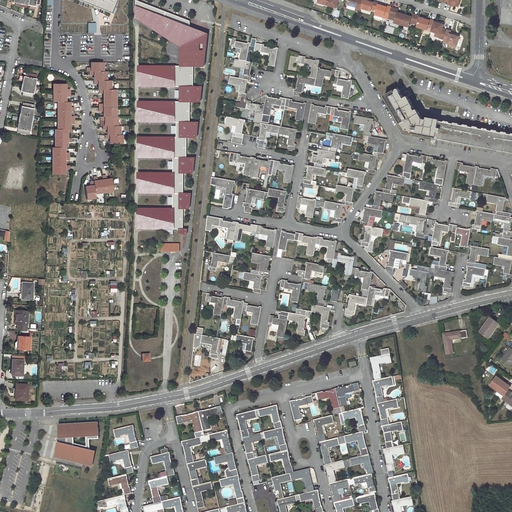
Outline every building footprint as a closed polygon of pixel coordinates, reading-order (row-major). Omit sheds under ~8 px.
[(28,0),(27,5),(30,6),(30,7),(34,8),(35,4),(39,5),(40,0),(28,0)] [(77,0),(114,14),(116,9),(113,7),(115,0),(77,0)] [(356,10),(360,12),(361,8),(363,0),(349,0),(348,5),(357,7),(356,10)] [(365,0),(363,0),(361,8),(371,11),(372,9),(376,10),(378,4),(378,3),(374,2),(373,3),(370,1),(365,0)] [(511,0),(504,0),(501,24),(511,25),(511,0)] [(183,229),(183,209),(190,209),(191,194),(184,193),(184,173),(194,173),(195,158),(187,158),(187,138),(197,138),(199,122),(190,122),(191,102),(201,102),(203,87),(194,87),(194,66),(205,66),(209,34),(200,38),(199,35),(198,34),(199,32),(195,30),(194,30),(193,29),(191,28),(191,21),(136,1),(136,17),(181,45),(190,51),(190,66),(181,66),(139,66),(139,87),(180,87),(180,102),(139,101),(139,122),(177,123),(177,137),(139,137),(138,158),(174,158),(174,173),(138,173),(138,193),(173,194),(173,209),(138,208),(138,229),(179,230),(183,229),(183,233),(187,234),(187,229),(183,229)] [(376,10),(374,17),(382,20),(383,17),(388,19),(389,15),(391,7),(387,6),(387,7),(383,6),(378,4),(376,10)] [(394,23),(401,25),(405,15),(397,12),(398,9),(391,7),(389,15),(396,17),(394,23)] [(420,17),(420,16),(413,14),(412,17),(405,15),(401,25),(409,28),(410,22),(417,25),(420,17)] [(427,29),(431,30),(434,22),(434,21),(430,20),(429,21),(426,20),(420,17),(417,25),(417,27),(427,30),(427,29)] [(439,38),(444,40),(447,30),(443,29),(444,25),(434,22),(431,30),(431,32),(440,35),(439,38)] [(451,31),(447,30),(444,40),(443,43),(450,45),(449,46),(455,48),(459,37),(450,34),(451,31)] [(233,37),(231,46),(242,48),(240,60),(247,61),(250,43),(248,43),(248,44),(236,41),(237,38),(233,37)] [(271,54),(269,65),(275,66),(278,48),(276,47),(276,49),(264,46),(265,45),(256,43),(257,39),(252,39),(251,46),(255,46),(255,51),(257,52),(257,51),(271,54)] [(190,51),(181,45),(181,66),(190,66),(190,51)] [(299,55),(298,63),(312,65),(310,77),(317,79),(319,68),(320,60),(318,60),(318,61),(306,59),(306,57),(299,55)] [(250,76),(252,64),(253,65),(254,62),(247,61),(240,60),(235,59),(234,66),(246,68),(244,75),(241,75),(240,78),(249,80),(251,80),(252,76),(250,76)] [(103,62),(91,62),(91,67),(86,67),(87,71),(90,71),(103,71),(103,62)] [(315,86),(322,87),(324,76),(335,78),(336,70),(333,69),(332,71),(320,69),(321,68),(319,68),(317,79),(315,86)] [(350,81),(339,79),(340,71),(336,70),(335,78),(334,84),(345,86),(343,98),(349,99),(353,80),(351,80),(350,81)] [(90,71),(90,75),(94,75),(94,80),(106,80),(106,71),(103,71),(90,71)] [(22,81),(22,84),(34,86),(37,75),(27,73),(26,76),(25,76),(24,81),(22,81)] [(295,89),(294,95),(301,96),(304,83),(315,86),(317,79),(310,77),(298,75),(297,77),(299,77),(296,89),(295,89)] [(247,94),(245,94),(248,82),(249,82),(249,80),(240,78),(231,77),(229,83),(241,85),(239,97),(247,98),(247,94)] [(106,80),(94,80),(94,84),(98,84),(98,89),(99,89),(111,89),(111,80),(106,80)] [(70,89),(65,88),(65,83),(53,84),(53,93),(70,93),(70,89)] [(23,92),(22,95),(32,97),(34,86),(22,84),(21,87),(23,87),(22,91),(23,92)] [(111,89),(99,89),(99,93),(104,93),(104,98),(116,98),(116,89),(111,89)] [(474,128),(469,127),(469,126),(464,125),(464,126),(460,125),(460,124),(454,123),(454,124),(450,123),(450,122),(445,122),(440,121),(440,120),(428,117),(427,120),(423,119),(418,109),(416,111),(414,108),(415,107),(405,90),(404,90),(401,91),(400,89),(399,89),(397,90),(397,92),(398,93),(397,94),(395,90),(385,96),(395,113),(393,114),(399,125),(403,123),(406,130),(413,132),(413,133),(432,137),(432,141),(436,141),(437,138),(511,152),(511,134),(507,134),(507,133),(502,132),(502,133),(498,132),(498,131),(493,131),(488,130),(474,127),(474,128)] [(65,102),(65,97),(70,97),(70,93),(53,93),(53,102),(57,102),(65,102)] [(265,105),(262,122),(268,123),(272,104),(285,106),(287,99),(281,97),(280,99),(269,97),(269,96),(267,96),(265,105)] [(116,98),(104,98),(104,103),(99,103),(99,108),(116,108),(116,98)] [(287,99),(285,106),(298,109),(296,120),(303,122),(307,103),(304,103),(304,104),(292,101),(293,100),(287,99)] [(238,102),(237,106),(257,110),(255,122),(261,123),(262,122),(265,105),(263,104),(263,105),(251,103),(251,101),(247,100),(247,104),(238,102)] [(65,102),(57,102),(57,111),(70,111),(74,111),(74,107),(70,107),(70,102),(65,102)] [(22,109),(21,114),(32,116),(35,105),(24,103),(23,107),(21,106),(20,109),(22,109)] [(312,104),(309,122),(316,124),(318,112),(331,114),(332,107),(326,106),(326,108),(314,106),(314,104),(312,104)] [(350,112),(338,110),(338,108),(332,107),(331,114),(330,121),(333,121),(334,115),(344,117),(342,129),(349,130),(352,111),(350,111),(350,112)] [(116,108),(99,108),(99,111),(103,111),(104,117),(116,117),(116,108)] [(70,111),(57,111),(57,120),(74,120),(74,116),(70,116),(70,111)] [(18,118),(18,121),(31,124),(32,116),(21,114),(20,119),(18,118)] [(372,133),(370,133),(373,121),(374,121),(374,119),(356,115),(354,122),(366,124),(364,139),(368,140),(369,136),(372,137),(372,133)] [(104,117),(101,117),(101,120),(105,121),(105,126),(117,126),(117,117),(116,117),(104,117)] [(233,125),(232,132),(234,133),(232,143),(242,145),(244,134),(242,134),(244,122),(245,122),(246,120),(227,117),(226,124),(233,125)] [(74,120),(57,120),(57,129),(70,129),(70,124),(74,123),(74,120)] [(19,129),(18,133),(29,135),(31,124),(18,121),(17,124),(19,124),(18,129),(19,129)] [(258,137),(257,143),(259,143),(258,148),(264,149),(267,131),(279,133),(280,127),(261,123),(261,125),(262,126),(260,137),(258,137)] [(105,126),(103,126),(103,130),(107,130),(107,135),(120,135),(120,126),(117,126),(105,126)] [(290,135),(288,149),(295,150),(296,144),(295,144),(297,132),(298,132),(298,130),(280,127),(279,133),(290,135)] [(57,129),(55,129),(55,138),(67,138),(67,133),(71,133),(71,129),(70,129),(57,129)] [(334,134),(333,136),(334,136),(332,148),(330,147),(329,151),(337,153),(339,142),(351,144),(352,137),(334,134)] [(106,135),(106,138),(110,139),(110,144),(122,144),(122,135),(120,135),(107,135),(106,135)] [(368,140),(368,143),(379,145),(378,152),(374,152),(374,155),(378,156),(385,157),(386,153),(384,153),(386,142),(387,142),(387,140),(372,137),(369,136),(368,140)] [(67,147),(67,142),(72,142),(72,138),(67,138),(55,138),(55,147),(67,147)] [(55,147),(52,147),(52,156),(69,156),(69,152),(65,153),(65,147),(55,147)] [(315,163),(314,167),(322,168),(324,157),(336,159),(337,153),(329,151),(318,149),(318,151),(319,151),(317,163),(315,163)] [(231,153),(229,162),(233,162),(234,161),(246,163),(244,175),(251,176),(255,158),(252,157),(252,158),(241,156),(241,154),(231,153)] [(371,162),(368,172),(376,174),(376,170),(375,170),(377,158),(378,158),(378,156),(374,155),(360,153),(359,159),(359,160),(371,162)] [(410,179),(413,161),(422,163),(421,168),(421,169),(425,170),(426,164),(427,156),(422,155),(421,157),(409,154),(408,153),(407,155),(406,161),(403,177),(406,177),(406,178),(410,179)] [(69,156),(52,156),(52,166),(65,166),(65,160),(69,160),(69,156)] [(427,156),(426,164),(430,165),(439,166),(436,184),(439,185),(443,185),(447,161),(445,160),(445,161),(433,159),(434,157),(427,156)] [(255,158),(251,176),(258,177),(260,166),(269,168),(268,175),(272,175),(273,168),(275,161),(269,160),(269,161),(257,159),(257,158),(255,158)] [(287,171),(284,183),(291,184),(295,165),(292,164),(292,166),(280,163),(281,162),(275,161),(273,168),(287,171)] [(457,162),(456,169),(469,172),(467,184),(474,185),(477,166),(475,166),(475,167),(463,165),(463,163),(457,162)] [(308,165),(307,168),(309,168),(306,179),(305,179),(304,183),(314,185),(316,185),(317,181),(312,180),(313,174),(325,176),(326,169),(322,168),(314,167),(308,165)] [(65,166),(52,166),(52,175),(64,174),(65,169),(69,169),(69,166),(65,166)] [(477,166),(474,185),(480,186),(483,175),(501,178),(498,169),(491,168),(491,170),(479,168),(479,167),(477,166)] [(348,169),(347,176),(359,178),(357,189),(364,190),(365,186),(363,186),(366,174),(367,174),(367,172),(348,169)] [(106,175),(102,176),(103,180),(104,192),(113,191),(112,179),(106,179),(106,175)] [(387,175),(387,177),(388,177),(386,189),(384,189),(383,192),(394,194),(396,195),(397,190),(392,189),(393,183),(404,185),(405,183),(413,184),(414,180),(410,179),(406,178),(387,175)] [(97,176),(93,177),(94,181),(95,193),(104,192),(103,180),(97,180),(97,176)] [(217,178),(216,185),(228,187),(226,198),(233,199),(234,195),(232,195),(234,183),(235,183),(236,181),(217,178)] [(94,181),(90,182),(90,186),(85,187),(87,199),(96,198),(95,193),(94,181)] [(425,196),(424,200),(430,201),(437,203),(438,199),(436,198),(438,187),(439,187),(439,185),(436,184),(421,181),(420,188),(431,190),(430,197),(425,196)] [(354,202),(352,202),(354,190),(355,191),(356,188),(337,185),(336,192),(347,194),(346,205),(353,206),(354,202)] [(253,208),(251,207),(253,197),(264,199),(266,192),(247,188),(247,190),(248,191),(246,203),(244,202),(243,206),(245,207),(244,211),(245,212),(252,213),(253,208)] [(286,206),(284,206),(287,194),(288,191),(270,188),(268,195),(280,198),(278,211),(285,212),(286,206)] [(450,201),(449,205),(460,207),(460,204),(462,204),(463,197),(470,198),(472,191),(453,188),(453,190),(454,190),(452,202),(450,201)] [(372,205),(372,208),(379,210),(381,199),(393,201),(394,194),(383,192),(376,191),(375,193),(376,194),(374,205),(372,205)] [(488,194),(487,201),(498,203),(497,210),(495,210),(494,214),(495,214),(511,217),(511,213),(503,212),(505,200),(506,200),(507,198),(488,194)] [(299,195),(298,203),(297,208),(300,209),(308,210),(307,217),(313,218),(315,207),(316,206),(316,200),(317,199),(315,199),(314,200),(303,198),(303,196),(299,195)] [(403,196),(402,203),(410,204),(410,205),(422,207),(420,218),(426,219),(427,219),(428,215),(426,215),(428,203),(429,203),(430,201),(424,200),(403,196)] [(330,216),(330,221),(341,222),(342,218),(341,218),(343,207),(344,207),(344,205),(326,201),(326,202),(316,200),(316,206),(320,206),(320,207),(325,208),(332,209),(336,210),(335,217),(330,216)] [(365,207),(364,209),(365,209),(363,221),(361,221),(360,224),(366,225),(368,226),(370,215),(382,218),(383,211),(379,210),(372,208),(365,207)] [(477,210),(476,212),(477,212),(475,224),(474,224),(473,227),(472,227),(472,229),(471,232),(478,233),(479,229),(480,229),(482,218),(494,221),(495,214),(494,214),(477,210)] [(506,223),(503,238),(510,239),(511,232),(510,231),(511,219),(511,217),(495,214),(494,221),(506,223)] [(424,233),(423,233),(425,221),(426,221),(426,219),(420,218),(408,215),(407,222),(418,225),(416,235),(424,237),(424,233)] [(211,231),(212,225),(219,226),(224,227),(223,230),(225,232),(228,233),(227,239),(228,240),(228,242),(231,243),(231,242),(233,243),(234,241),(237,222),(235,222),(235,223),(223,221),(223,219),(208,216),(206,230),(211,231)] [(237,222),(234,241),(240,242),(243,230),(256,233),(257,225),(251,224),(251,226),(239,224),(239,223),(237,222)] [(450,226),(438,224),(438,222),(436,222),(432,245),(438,246),(439,242),(440,242),(442,230),(452,233),(454,225),(450,224),(450,226)] [(256,233),(255,238),(259,238),(260,233),(259,238),(268,240),(267,247),(274,248),(277,230),(275,229),(275,230),(263,228),(263,226),(257,225),(256,233)] [(363,239),(361,245),(369,247),(371,234),(383,236),(384,229),(368,226),(366,225),(365,228),(367,228),(364,240),(363,239)] [(452,233),(451,241),(455,242),(457,233),(464,234),(461,246),(468,247),(471,232),(472,229),(469,229),(469,230),(457,227),(457,226),(454,225),(452,233)] [(296,234),(284,232),(284,231),(282,230),(277,257),(282,258),(283,250),(285,251),(288,239),(298,241),(300,233),(296,232),(296,234)] [(298,241),(298,245),(302,245),(303,241),(309,243),(307,254),(314,256),(316,244),(317,237),(315,237),(315,238),(303,236),(304,234),(300,233),(298,241)] [(317,237),(316,244),(329,247),(327,258),(328,258),(327,262),(333,263),(335,252),(337,241),(335,240),(335,242),(323,239),(323,237),(317,236),(317,237)] [(492,243),(498,244),(509,246),(507,255),(499,254),(499,258),(511,260),(511,239),(510,239),(503,238),(493,236),(492,243)] [(468,260),(467,265),(467,266),(474,267),(476,254),(488,256),(490,249),(471,246),(471,248),(472,248),(469,260),(468,260)] [(431,247),(430,254),(442,256),(440,265),(435,265),(434,268),(436,269),(447,271),(448,265),(446,264),(448,252),(449,253),(450,251),(431,247)] [(390,250),(389,252),(391,252),(388,264),(387,264),(386,270),(393,271),(396,258),(407,260),(408,253),(390,250)] [(210,266),(209,270),(216,271),(218,261),(230,263),(231,256),(213,252),(213,255),(211,266),(210,266)] [(347,262),(345,274),(352,275),(353,267),(355,257),(353,256),(353,257),(341,255),(341,253),(335,252),(333,263),(332,267),(336,268),(338,260),(347,262)] [(253,253),(252,260),(263,262),(261,275),(264,276),(269,277),(270,271),(268,270),(270,258),(271,259),(272,256),(253,253)] [(511,274),(510,274),(511,262),(511,260),(499,258),(495,257),(494,264),(506,266),(504,277),(511,278),(511,274)] [(306,262),(306,264),(307,264),(306,271),(299,270),(298,275),(303,276),(302,282),(309,283),(310,283),(312,270),(324,272),(325,265),(306,262)] [(428,287),(426,286),(428,275),(435,276),(436,269),(434,268),(418,265),(417,270),(411,269),(410,276),(422,278),(419,291),(427,293),(428,287)] [(464,279),(463,286),(470,287),(471,283),(473,274),(485,276),(486,269),(474,267),(467,266),(467,268),(468,268),(466,280),(464,279)] [(353,267),(352,275),(364,277),(361,297),(368,298),(370,286),(373,272),(370,272),(359,270),(359,268),(353,267)] [(453,286),(451,286),(453,274),(454,274),(454,272),(447,271),(436,269),(435,276),(446,278),(444,291),(451,292),(453,286)] [(245,272),(244,279),(255,281),(254,292),(261,293),(262,289),(260,289),(262,277),(263,277),(264,276),(261,275),(245,272)] [(473,274),(471,283),(474,284),(475,278),(477,277),(484,279),(485,276),(473,274)] [(294,290),(292,301),(298,303),(302,284),(300,284),(288,282),(288,281),(282,280),(281,287),(294,290)] [(402,281),(399,283),(405,289),(407,286),(402,281)] [(33,283),(22,283),(21,294),(20,294),(20,299),(32,299),(33,283)] [(319,292),(317,305),(324,307),(325,301),(324,301),(326,289),(327,289),(327,287),(310,283),(309,283),(308,290),(319,292)] [(389,296),(390,289),(384,288),(384,290),(372,287),(370,286),(368,298),(367,304),(374,306),(376,294),(385,296),(384,298),(389,299),(389,296)] [(334,288),(332,301),(337,302),(340,289),(334,288)] [(207,293),(206,301),(217,303),(214,315),(221,316),(223,304),(225,297),(223,297),(222,298),(211,296),(211,294),(207,293)] [(346,308),(345,316),(351,317),(351,316),(353,316),(355,302),(367,304),(368,298),(361,297),(349,294),(349,297),(350,297),(348,309),(346,308)] [(237,319),(236,324),(240,325),(243,310),(244,303),(245,301),(243,301),(243,302),(231,299),(231,298),(225,297),(223,304),(236,307),(235,318),(237,319)] [(254,312),(252,324),(258,325),(262,307),(260,306),(260,307),(248,305),(248,303),(244,303),(243,310),(254,312)] [(313,305),(312,312),(324,314),(321,327),(329,328),(330,322),(328,322),(330,310),(331,310),(332,308),(324,307),(317,305),(313,305)] [(300,322),(297,335),(305,336),(306,330),(304,330),(306,318),(311,318),(312,312),(297,309),(296,314),(289,313),(288,319),(300,322)] [(28,311),(16,310),(14,324),(17,324),(17,329),(27,330),(28,311)] [(279,319),(274,318),(274,316),(270,315),(269,325),(272,326),(273,324),(280,325),(278,336),(279,336),(279,341),(284,342),(288,319),(289,313),(282,311),(281,315),(280,315),(279,319)] [(491,317),(480,332),(488,338),(499,324),(491,317)] [(450,333),(443,334),(446,355),(453,354),(451,339),(461,338),(468,337),(466,330),(453,332),(451,334),(450,334),(450,333)] [(506,331),(503,335),(508,339),(511,335),(506,331)] [(213,344),(211,357),(218,358),(219,352),(218,352),(220,340),(221,340),(221,338),(203,335),(196,334),(195,334),(194,341),(213,344)] [(253,352),(252,351),(254,340),(255,340),(255,338),(237,334),(236,341),(247,343),(245,354),(247,355),(246,357),(250,358),(251,356),(251,355),(253,356),(253,352)] [(30,337),(17,336),(17,340),(15,343),(15,348),(18,348),(18,349),(29,349),(30,337)] [(382,355),(371,358),(371,360),(372,360),(374,374),(375,380),(382,379),(381,373),(380,373),(379,363),(387,362),(387,363),(392,362),(389,348),(381,350),(382,355)] [(511,349),(510,349),(502,360),(510,366),(511,364),(511,349)] [(23,360),(12,360),(11,375),(22,376),(23,360)] [(375,380),(373,381),(373,383),(374,383),(377,397),(376,397),(378,403),(389,401),(388,398),(384,399),(383,395),(381,386),(389,385),(390,386),(394,385),(393,377),(382,379),(375,380)] [(511,392),(508,390),(510,387),(497,377),(490,385),(504,395),(502,398),(505,401),(511,392)] [(338,388),(336,389),(341,407),(347,405),(346,402),(347,402),(344,393),(353,391),(354,392),(360,390),(358,383),(352,384),(352,385),(339,388),(338,388)] [(28,385),(16,384),(15,399),(27,400),(28,385)] [(323,392),(317,393),(319,400),(325,399),(325,398),(331,397),(334,409),(341,407),(336,389),(333,389),(333,390),(323,392)] [(293,401),(290,401),(295,421),(303,419),(302,414),(301,414),(299,406),(308,404),(308,405),(314,403),(312,396),(306,397),(306,398),(293,401)] [(389,401),(378,403),(378,406),(379,406),(382,419),(381,419),(382,426),(389,424),(388,418),(387,418),(386,409),(394,407),(394,409),(399,407),(398,399),(389,401)] [(277,405),(259,409),(260,416),(264,415),(264,416),(273,414),(275,423),(274,423),(276,429),(283,427),(281,421),(278,408),(277,405)] [(199,411),(204,431),(211,429),(210,424),(209,424),(207,416),(216,414),(217,415),(223,413),(221,406),(215,407),(215,408),(201,411),(199,411)] [(361,408),(342,413),(344,419),(347,418),(347,419),(356,417),(359,426),(358,426),(360,432),(363,431),(367,430),(366,424),(365,424),(361,411),(362,411),(361,408)] [(256,410),(237,415),(238,418),(238,417),(241,431),(243,440),(244,440),(247,453),(246,454),(248,459),(255,458),(254,451),(253,451),(251,442),(260,440),(259,439),(262,439),(261,433),(249,435),(248,429),(247,429),(245,420),(254,418),(254,417),(257,416),(256,410)] [(178,424),(185,423),(184,422),(194,419),(195,428),(195,432),(204,431),(199,411),(196,412),(196,413),(183,416),(183,415),(177,417),(178,424)] [(333,415),(314,420),(315,422),(319,436),(318,436),(320,442),(327,441),(325,434),(323,425),(331,423),(331,422),(334,421),(333,415)] [(389,424),(382,426),(383,428),(386,442),(387,448),(394,447),(393,440),(392,441),(390,431),(399,430),(399,431),(404,430),(402,422),(389,424)] [(99,439),(98,423),(88,423),(88,424),(86,424),(76,424),(76,425),(74,425),(74,424),(59,425),(60,438),(61,438),(74,437),(87,437),(87,439),(89,439),(99,439)] [(134,425),(114,430),(116,438),(121,436),(120,435),(129,433),(131,443),(130,443),(132,449),(139,447),(138,441),(137,441),(134,428),(134,427),(134,425)] [(276,429),(264,432),(266,438),(269,437),(269,438),(278,436),(280,445),(281,452),(288,450),(287,443),(286,443),(283,430),(283,427),(276,429)] [(228,430),(209,435),(211,441),(214,440),(214,441),(223,439),(225,448),(220,449),(222,455),(233,453),(232,446),(231,447),(228,430)] [(363,431),(360,432),(345,436),(346,443),(358,440),(361,449),(360,449),(362,456),(369,454),(368,448),(367,448),(364,434),(363,431)] [(89,450),(89,439),(87,439),(87,447),(74,444),(74,437),(61,438),(62,443),(61,443),(58,455),(93,464),(96,451),(89,450)] [(201,437),(182,441),(183,444),(186,457),(187,464),(194,462),(193,456),(192,456),(190,446),(199,445),(199,444),(202,443),(201,437)] [(327,441),(320,442),(320,445),(321,445),(324,458),(323,458),(325,465),(332,463),(330,457),(328,448),(337,445),(340,444),(338,438),(327,441)] [(93,464),(58,455),(61,443),(60,443),(57,458),(93,466),(93,464)] [(387,448),(383,449),(384,452),(385,452),(388,465),(387,465),(388,472),(395,470),(394,464),(392,454),(400,453),(400,454),(405,453),(403,445),(394,447),(387,448)] [(168,448),(162,450),(163,454),(151,457),(153,463),(156,462),(156,463),(165,460),(167,469),(166,470),(166,471),(168,476),(176,474),(174,468),(173,468),(170,454),(170,452),(169,452),(168,448)] [(129,450),(109,455),(111,463),(116,462),(116,460),(124,458),(126,467),(125,468),(127,474),(134,472),(133,466),(132,466),(129,452),(129,450)] [(281,452),(270,454),(271,460),(274,460),(283,458),(286,467),(285,468),(287,474),(290,473),(294,472),(292,466),(288,452),(289,452),(288,450),(281,452)] [(222,455),(214,457),(216,463),(219,462),(219,463),(228,461),(231,470),(230,470),(232,477),(239,475),(237,469),(234,455),(233,453),(222,455)] [(362,456),(350,458),(352,465),(364,462),(366,468),(365,468),(367,474),(372,473),(374,473),(372,466),(370,456),(369,454),(362,456)] [(255,458),(248,459),(249,462),(252,475),(252,476),(253,482),(260,480),(259,474),(256,465),(265,462),(268,461),(266,455),(255,458)] [(206,459),(194,462),(187,464),(188,466),(192,479),(191,480),(193,486),(200,485),(198,478),(196,469),(205,467),(204,466),(207,465),(206,459)] [(332,463),(325,465),(326,467),(329,477),(328,477),(330,483),(337,482),(335,475),(333,470),(346,467),(344,460),(332,463)] [(294,472),(290,473),(292,479),(295,478),(296,479),(304,477),(307,486),(306,486),(308,492),(315,491),(313,484),(312,484),(309,471),(310,471),(309,468),(294,472)] [(168,476),(166,471),(161,472),(162,478),(149,481),(149,483),(150,483),(153,497),(154,503),(162,501),(161,495),(160,495),(157,486),(166,484),(166,483),(169,482),(168,476)] [(287,474),(272,478),(272,480),(273,480),(276,493),(277,500),(284,498),(283,492),(282,492),(280,483),(289,481),(288,480),(292,479),(290,473),(287,474)] [(367,474),(353,478),(355,484),(358,483),(358,484),(367,482),(370,494),(375,493),(377,492),(375,486),(372,476),(373,476),(372,473),(367,474)] [(128,476),(127,474),(108,479),(110,485),(122,482),(123,488),(122,489),(124,495),(125,495),(132,493),(130,487),(127,477),(128,476)] [(408,474),(389,478),(389,481),(390,481),(393,494),(392,494),(393,500),(401,499),(399,493),(397,483),(405,482),(405,483),(410,482),(408,474)] [(232,477),(220,480),(221,485),(225,485),(225,486),(234,483),(236,492),(235,492),(237,499),(244,497),(243,491),(242,491),(239,477),(239,475),(232,477)] [(333,496),(335,502),(350,499),(350,497),(341,499),(340,495),(345,493),(344,487),(350,486),(349,479),(337,482),(330,483),(330,486),(331,486),(334,496),(333,496)] [(211,482),(200,485),(193,486),(193,489),(194,488),(197,502),(198,508),(205,507),(204,501),(203,501),(201,491),(210,490),(209,488),(213,488),(211,482)] [(308,492),(300,494),(301,500),(305,500),(313,498),(316,507),(315,507),(316,511),(323,511),(322,506),(321,506),(318,493),(319,492),(318,490),(315,491),(308,492)] [(370,494),(357,497),(358,503),(361,502),(361,503),(370,501),(372,510),(372,511),(379,511),(379,509),(378,509),(375,495),(376,495),(375,493),(370,494)] [(126,497),(125,495),(124,495),(98,501),(97,508),(101,507),(101,508),(120,503),(122,509),(121,509),(121,511),(129,511),(128,508),(125,497),(126,497)] [(296,495),(284,498),(277,500),(278,502),(281,511),(287,511),(286,505),(295,503),(294,502),(297,501),(296,495)] [(401,511),(400,506),(408,504),(409,505),(414,504),(412,496),(401,499),(393,500),(392,501),(393,503),(395,511),(401,511)] [(181,497),(162,501),(164,507),(167,506),(167,507),(176,505),(177,511),(184,511),(181,499),(181,497)] [(343,511),(343,508),(352,506),(351,505),(355,504),(353,498),(350,499),(335,502),(335,505),(336,505),(337,511),(343,511)] [(164,507),(162,501),(154,503),(143,506),(144,508),(145,511),(151,511),(152,511),(160,509),(160,508),(164,507)] [(238,504),(227,507),(228,511),(231,511),(234,511),(240,511),(247,511),(246,505),(245,502),(238,504)]
